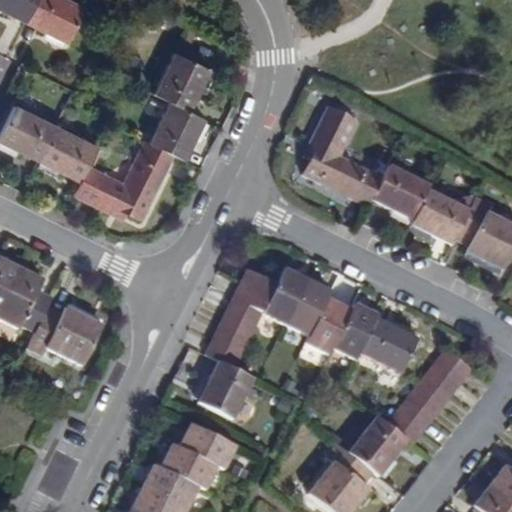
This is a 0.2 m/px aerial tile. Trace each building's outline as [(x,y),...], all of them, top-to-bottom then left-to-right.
[(0,0),(0,9),(24,22),(34,0),(0,0)] [(65,0),(34,0),(24,22),(65,42),(82,8),(65,0)] [(168,101),(188,111),(208,70),(173,53),(153,94),(168,101)] [(318,83),(325,87),(329,77),(323,73),(318,83)] [(204,119),(188,111),(168,101),(147,142),(173,155),(183,160),(204,119)] [(355,123),(359,115),(330,101),(327,108),(355,123)] [(0,143),(37,161),(54,126),(14,107),(0,133),(0,143)] [(371,200),(381,178),(339,157),(355,123),(327,108),(308,145),(313,148),(301,175),(367,207),(371,200)] [(54,126),(37,161),(78,182),(86,165),(96,146),(54,126)] [(140,221),(173,155),(147,142),(143,140),(122,183),(86,165),(78,182),(71,195),(110,213),(113,207),(140,221)] [(371,200),(411,220),(425,190),(428,185),(387,165),(381,178),(371,200)] [(452,240),(467,210),(425,190),(411,220),(409,225),(449,246),(452,240)] [(473,198),(467,210),(452,240),(466,247),(463,253),(500,271),(511,247),(511,226),(484,212),(488,204),(473,198)] [(0,306),(19,269),(0,259),(0,306)] [(34,332),(47,307),(51,299),(36,292),(42,280),(19,269),(0,306),(0,320),(18,330),(20,326),(34,332)] [(267,299),(260,313),(284,325),(305,281),(283,270),(275,285),(246,270),(239,284),(267,299)] [(307,336),(326,299),(328,292),(305,281),(284,325),(307,336)] [(267,299),(239,284),(231,298),(260,313),(267,299)] [(224,313),(254,327),(260,313),(231,298),(224,313)] [(327,355),(330,348),(350,309),(326,299),(307,336),(304,343),(327,355)] [(358,353),(375,319),(377,315),(353,303),(350,309),(330,348),(354,361),(358,353)] [(60,314),(47,307),(34,332),(26,349),(41,356),(45,349),(81,367),(101,326),(63,308),(60,314)] [(254,327),(224,313),(217,327),(247,341),(254,327)] [(375,319),(358,353),(399,373),(416,339),(375,319)] [(240,356),(247,341),(217,327),(210,340),(240,356)] [(216,362),(233,370),(240,356),(210,340),(203,355),(216,362)] [(434,363),(460,383),(470,370),(444,350),(434,363)] [(233,370),(216,362),(196,402),(231,420),(251,379),(233,370)] [(450,396),(460,383),(434,363),(424,376),(450,396)] [(450,396),(424,376),(415,388),(441,408),(450,396)] [(405,400),(431,420),(441,408),(415,388),(405,400)] [(431,420),(405,400),(396,412),(421,433),(431,420)] [(421,433),(396,412),(386,426),(405,440),(411,445),(421,433)] [(405,440),(386,426),(374,416),(346,453),(371,472),(376,477),(405,440)] [(177,447),(214,466),(222,470),(233,446),(188,423),(177,447)] [(214,466),(177,447),(170,443),(158,468),(195,486),(203,490),(214,466)] [(361,485),(371,472),(346,453),(334,443),(324,456),(330,461),(305,494),(328,511),(348,511),(366,489),(361,485)] [(140,487),(185,509),(195,486),(158,468),(151,464),(140,487)] [(511,471),(503,465),(487,485),(511,504),(511,471)] [(511,511),(511,504),(487,485),(471,506),(478,511),(511,511)] [(183,511),(185,509),(140,487),(129,509),(134,511),(183,511)]
